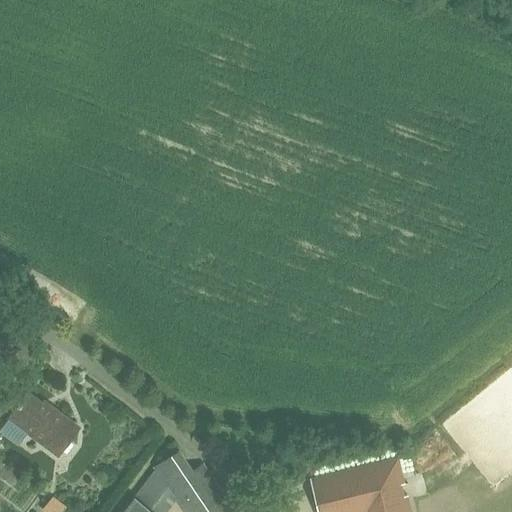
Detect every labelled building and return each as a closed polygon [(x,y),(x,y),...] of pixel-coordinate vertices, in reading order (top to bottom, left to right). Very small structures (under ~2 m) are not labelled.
[(48,359),(0,328),(0,358),(34,381),(48,359)] [(29,393),(10,419),(59,456),(80,429),(52,408),(51,410),(29,393)] [(184,511),(228,511),(233,509),(203,464),(192,471),(178,451),(155,467),(157,469),(176,499),(184,511)] [(369,511),(411,511),(407,496),(404,497),(401,484),(404,483),(398,459),(313,479),(320,511),(347,511),(369,507),(369,511)] [(165,511),(176,499),(157,469),(135,498),(123,511),(165,511)]
